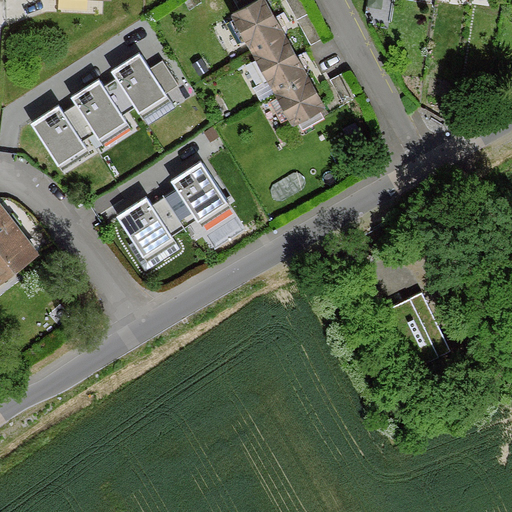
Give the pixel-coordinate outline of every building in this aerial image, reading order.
[(234,0),(239,8),(232,12),(296,123),(329,105),(268,0),(234,0)] [(304,0),(287,0),(312,43),(325,36),(304,0)] [(140,50),(112,68),(118,77),(137,106),(149,125),(176,107),(167,92),(179,84),(163,59),(151,67),(140,50)] [(100,77),(72,95),(77,102),(96,131),(100,137),(128,119),(124,113),(105,85),(100,77)] [(118,77),(105,85),(124,113),(137,106),(118,77)] [(77,102),(65,111),(83,140),(96,131),(77,102)] [(59,103),(32,120),(59,163),(86,145),(83,140),(65,111),(59,103)] [(201,159),(172,178),(178,187),(198,218),(203,225),(232,206),(201,159)] [(178,187),(152,204),(172,235),(198,218),(178,187)] [(146,195),(118,213),(136,240),(129,244),(147,270),(181,248),(172,235),(152,204),(146,195)] [(0,277),(4,282),(47,248),(7,197),(0,202),(0,277)] [(450,348),(423,290),(382,309),(409,368),(450,348)]
